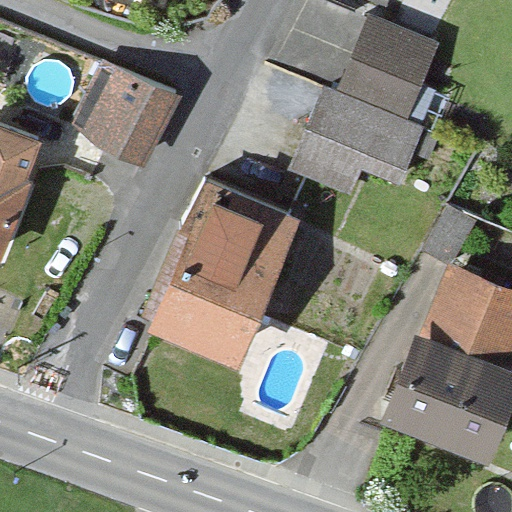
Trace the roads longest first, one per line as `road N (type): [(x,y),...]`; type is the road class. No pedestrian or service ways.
road 1 (residential): [(35,435),(258,0)]
road 2 (secondary): [(35,435),(250,511)]
